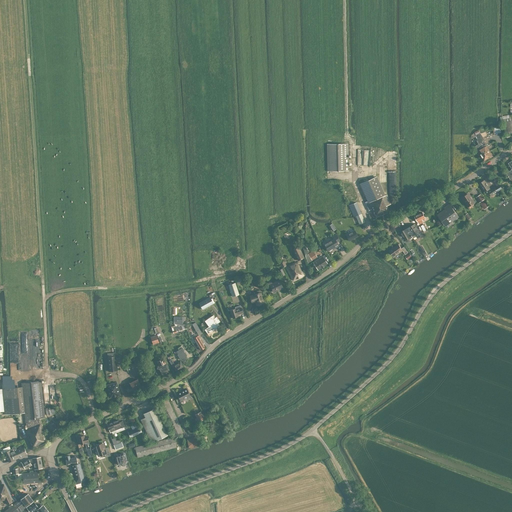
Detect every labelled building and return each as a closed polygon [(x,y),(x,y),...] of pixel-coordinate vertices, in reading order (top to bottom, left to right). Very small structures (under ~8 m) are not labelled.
[(511,123),(511,119),(510,117),(503,118),(505,131),(511,129),(511,128),(511,124),(511,123)] [(483,137),(483,136),(479,129),(475,131),(476,134),(475,134),(478,140),(473,142),(477,149),(484,160),(493,155),(483,137)] [(349,170),(348,142),(327,143),(327,170),(328,170),(328,173),(330,173),(330,170),(349,170)] [(369,209),(372,208),(375,216),(389,210),(387,204),(391,203),(387,194),(386,194),(377,175),(360,182),(368,200),(365,201),(369,209)] [(484,179),(479,182),(485,190),(487,188),(492,195),(497,191),(494,186),(491,188),(484,179)] [(462,196),(468,206),(475,201),(469,192),(462,196)] [(481,193),(476,196),(479,201),(484,208),(485,207),(488,205),(481,193)] [(361,212),(356,201),(349,204),(354,215),(356,215),(356,214),(361,212)] [(450,222),(459,216),(450,202),(444,206),(445,207),(437,213),(440,216),(445,223),(448,220),(450,222)] [(422,218),(425,217),(422,211),(414,214),(419,223),(424,221),(422,218)] [(356,215),(359,223),(365,220),(361,212),(356,214),(356,215)] [(419,231),(420,231),(415,222),(410,225),(409,223),(406,224),(413,237),(416,235),(418,237),(421,235),(419,231)] [(398,234),(401,239),(404,238),(405,240),(409,237),(410,238),(413,237),(406,224),(403,226),(404,228),(400,231),(398,233),(398,234)] [(346,233),(349,239),(358,235),(355,229),(346,233)] [(340,239),(336,233),(332,236),(333,238),(324,243),(328,250),(334,246),(335,247),(339,244),(337,241),(340,239)] [(389,249),(394,256),(403,249),(406,253),(408,251),(404,245),(401,247),(398,243),(389,249)] [(292,248),(294,253),(297,259),(304,256),(298,245),(292,248)] [(306,246),(303,248),(308,262),(311,260),(306,252),(309,250),(306,246)] [(312,259),(317,256),(313,249),(308,253),(312,259)] [(328,262),(323,255),(313,261),(318,269),(328,262)] [(304,274),(297,260),(286,265),(293,279),(304,274)] [(283,286),(279,278),(272,281),(270,281),(269,281),(267,282),(267,284),(267,286),(268,287),(270,288),(272,288),(274,290),(279,288),(283,286)] [(228,284),(232,295),(238,293),(235,282),(228,284)] [(261,290),(250,294),(253,301),(255,300),(256,304),(265,301),(261,290)] [(202,308),(214,302),(210,295),(199,302),(202,308)] [(243,311),(241,306),(240,304),(235,306),(235,307),(230,308),(233,317),(238,315),(238,313),(243,311)] [(209,325),(205,328),(208,332),(213,328),(213,329),(220,324),(218,322),(220,320),(217,315),(215,316),(214,314),(205,319),(209,325)] [(196,321),(193,323),(196,328),(199,334),(202,332),(199,327),(196,321)] [(174,324),(171,326),(173,332),(186,328),(185,326),(180,325),(174,323),(174,324)] [(28,355),(27,329),(18,329),(19,368),(21,368),(21,369),(30,369),(30,359),(38,359),(37,333),(35,333),(35,331),(30,331),(30,351),(32,351),(32,355),(28,355)] [(159,341),(156,334),(154,335),(151,336),(153,343),(159,341)] [(195,342),(193,343),(197,350),(199,349),(200,350),(205,346),(199,337),(198,335),(193,338),(194,340),(195,342)] [(17,358),(17,343),(9,344),(9,358),(17,358)] [(181,358),(186,355),(187,355),(182,347),(177,350),(179,352),(177,353),(181,358)] [(107,352),(109,370),(117,369),(115,351),(107,352)] [(157,360),(160,366),(159,367),(163,374),(170,370),(167,363),(166,363),(166,362),(166,361),(164,358),(163,359),(162,357),(157,360)] [(172,358),(169,359),(177,372),(184,367),(180,360),(175,363),(172,358)] [(142,359),(126,364),(128,370),(143,366),(142,359)] [(141,384),(138,377),(130,381),(130,382),(127,383),(128,386),(131,385),(133,388),(141,384)] [(28,427),(25,428),(32,446),(47,440),(40,422),(38,417),(45,416),(41,379),(21,381),(21,385),(2,387),(5,413),(20,412),(20,411),(24,411),(25,422),(26,422),(28,427)] [(117,381),(106,384),(110,396),(120,393),(117,381)] [(176,391),(180,398),(186,395),(187,397),(190,395),(189,394),(190,394),(186,386),(176,391)] [(177,434),(183,432),(167,395),(157,399),(174,436),(135,446),(138,456),(177,446),(175,438),(178,437),(177,434)] [(145,416),(144,417),(141,418),(151,441),(168,434),(155,407),(144,412),(145,416)] [(195,413),(198,419),(204,417),(201,410),(195,413)] [(119,418),(112,421),(116,429),(125,425),(126,427),(123,419),(120,421),(119,418)] [(110,431),(116,429),(112,421),(107,423),(110,431)] [(140,425),(139,425),(139,426),(134,427),(128,430),(131,436),(142,431),(140,425)] [(85,441),(86,445),(89,453),(90,453),(90,456),(92,455),(89,445),(90,444),(88,435),(85,436),(84,434),(78,435),(80,443),(85,441)] [(189,448),(201,444),(199,434),(187,437),(189,448)] [(121,441),(114,443),(116,448),(124,445),(122,440),(121,441)] [(101,442),(94,444),(96,451),(97,451),(99,455),(103,454),(104,457),(110,455),(107,447),(103,448),(101,442)] [(13,447),(4,451),(9,461),(27,453),(23,445),(17,448),(15,445),(12,446),(13,447)] [(126,461),(124,452),(115,454),(117,463),(121,462),(122,464),(123,464),(124,465),(125,464),(126,463),(126,461)] [(74,479),(76,486),(82,485),(81,481),(85,480),(83,473),(80,462),(78,463),(76,455),(75,455),(75,454),(73,455),(72,455),(73,456),(70,457),(70,454),(65,455),(67,462),(72,461),(73,464),(76,476),(74,479)] [(34,463),(34,468),(43,466),(41,455),(33,457),(29,458),(21,462),(25,467),(31,464),(31,463),(34,463)] [(23,477),(24,483),(38,481),(37,470),(23,472),(18,472),(18,473),(18,478),(23,477)] [(0,500),(4,499),(7,504),(12,500),(4,483),(0,485),(0,484),(0,500)] [(34,499),(28,492),(2,511),(30,511),(32,511),(27,504),(34,499)] [(50,511),(44,503),(39,507),(34,499),(27,504),(32,511),(30,511),(33,511),(36,510),(38,511),(50,511)]
